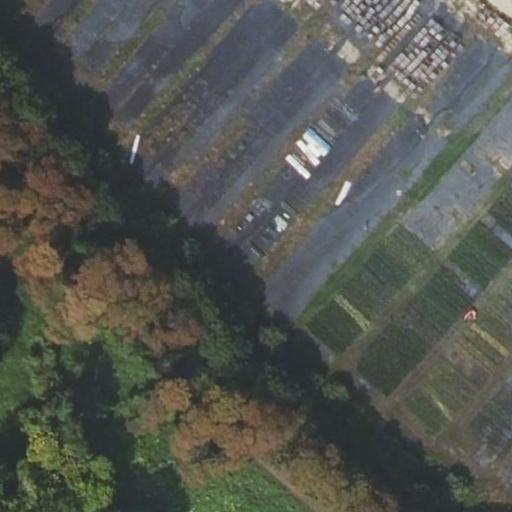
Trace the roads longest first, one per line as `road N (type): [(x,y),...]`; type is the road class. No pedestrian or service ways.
road 1 (track): [(0,51),(187,288),(435,511)]
road 2 (track): [(328,511),(267,471),(56,259),(0,269)]
road 3 (track): [(511,199),(286,0)]
